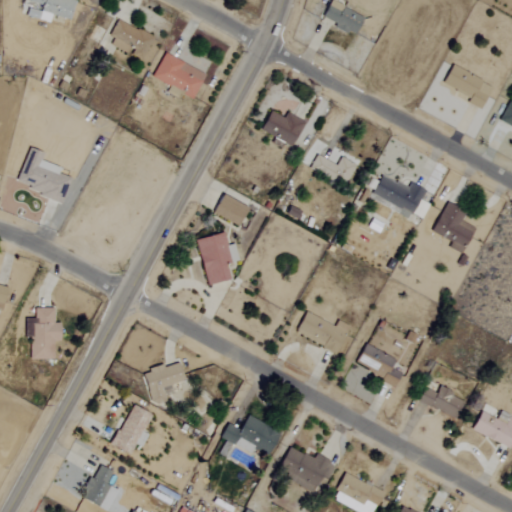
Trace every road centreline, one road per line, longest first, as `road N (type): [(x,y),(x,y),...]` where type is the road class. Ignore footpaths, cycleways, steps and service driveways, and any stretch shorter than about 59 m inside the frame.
road 1 (residential): [(511,510),(0,231)]
road 2 (residential): [(6,511),(266,47),(282,0)]
road 3 (residential): [(511,183),(180,0)]
